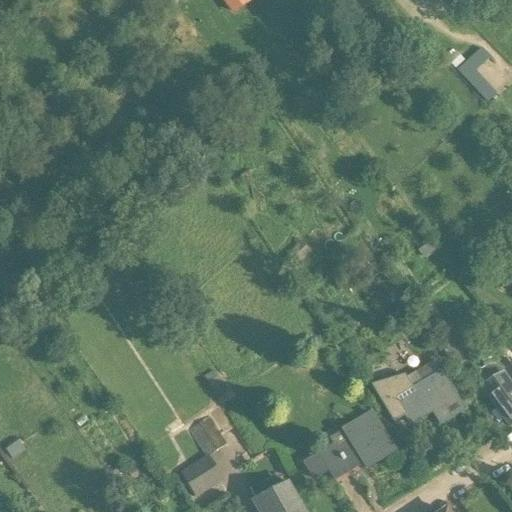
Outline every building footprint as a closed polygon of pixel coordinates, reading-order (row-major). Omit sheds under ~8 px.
[(220,0),(232,16),(252,1),(251,0),(220,0)] [(511,1),(502,11),(508,17),(511,12),(511,1)] [(453,70),(463,61),(455,53),(445,62),(453,70)] [(465,64),(455,72),(484,104),(494,96),(465,64)] [(441,258),(429,243),(417,252),(429,267),(441,258)] [(401,296),(395,288),(386,293),(392,302),(401,296)] [(404,329),(408,336),(415,332),(411,325),(404,329)] [(454,369),(474,356),(463,338),(443,351),(454,369)] [(439,375),(431,363),(389,389),(411,426),(433,412),(440,425),(463,411),(440,374),(439,375)] [(511,428),(511,427),(511,387),(498,369),(493,367),(488,367),(483,369),(474,374),(478,380),(482,388),(511,428)] [(218,400),(228,393),(213,371),(203,378),(218,400)] [(394,453),(371,415),(343,432),(350,443),(337,450),(334,446),(304,464),(314,480),(328,471),(335,481),(363,465),(366,470),(394,453)] [(208,418),(188,430),(205,459),(207,458),(226,446),(208,418)] [(11,459),(23,450),(17,442),(5,451),(11,459)] [(222,481),(207,458),(205,459),(205,458),(181,473),(197,499),(222,481)] [(138,476),(133,468),(126,472),(130,480),(138,476)] [(114,471),(108,475),(115,485),(121,481),(114,471)] [(303,511),(286,483),(251,501),(257,511),(303,511)]
